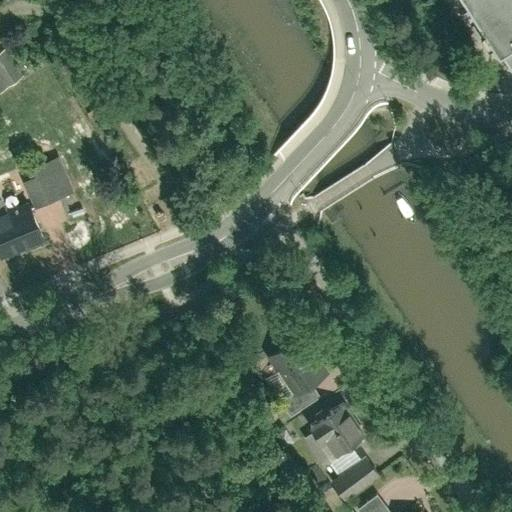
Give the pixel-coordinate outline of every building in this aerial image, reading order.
[(511,0),(472,0),(511,62),(511,0)] [(10,49),(0,53),(0,89),(24,79),(10,49)] [(0,215),(0,242),(5,254),(48,236),(35,206),(74,191),(61,156),(22,171),(34,201),(0,215)] [(302,336),(267,358),(294,401),(329,379),(302,336)] [(347,401),(309,425),(332,462),(370,438),(347,401)] [(335,478),(351,497),(383,469),(367,450),(335,478)]
